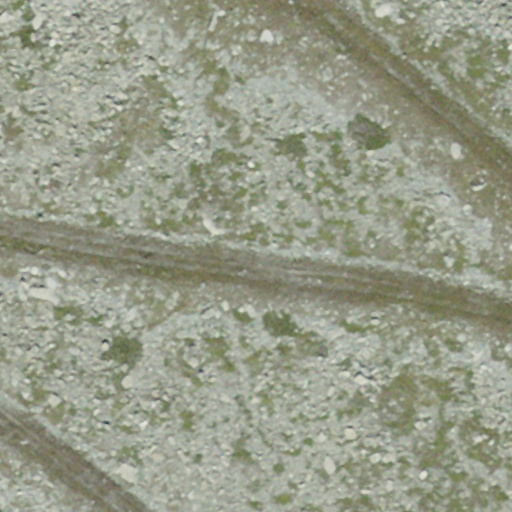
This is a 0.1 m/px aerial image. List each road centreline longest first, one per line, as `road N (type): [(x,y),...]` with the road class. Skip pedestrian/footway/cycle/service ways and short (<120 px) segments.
road 1 (track): [(0,215),(511,310)]
road 2 (track): [(511,168),(315,0)]
road 3 (track): [(134,511),(0,404)]
